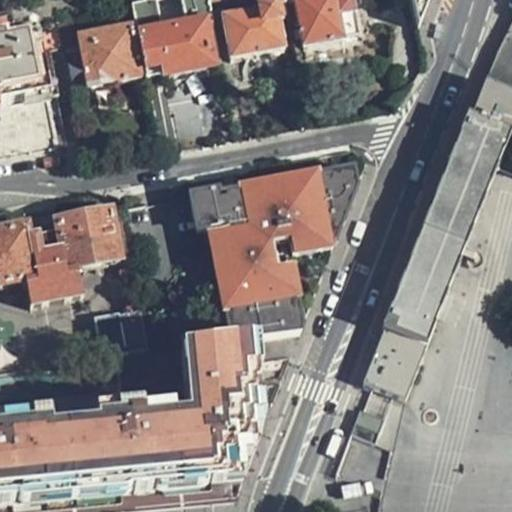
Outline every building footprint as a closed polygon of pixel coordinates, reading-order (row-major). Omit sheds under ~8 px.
[(10,32),(5,0),(0,0),(0,110),(43,102),(57,100),(71,97),(62,52),(56,21),(10,32)] [(276,7),(284,5),(283,0),(255,0),(258,14),(222,21),(230,64),(281,54),(275,25),(279,24),(276,7)] [(298,0),(294,1),(303,50),(360,40),(352,0),(298,0)] [(428,0),(415,0),(410,1),(416,31),(428,0)] [(136,39),(144,80),(208,67),(201,26),(174,31),(173,25),(180,24),(178,10),(170,11),(169,4),(157,6),(159,16),(152,18),(154,35),(136,39)] [(81,40),(76,17),(56,21),(62,52),(76,49),(88,102),(118,96),(117,86),(139,81),(129,31),(111,34),(81,40)] [(466,119),(383,330),(384,331),(363,385),(405,402),(460,257),(463,250),(496,166),(502,148),(509,131),(510,128),(511,129),(511,28),(504,41),(507,43),(490,80),(473,121),(466,119)] [(511,132),(509,131),(502,148),(511,151),(511,132)] [(511,151),(502,148),(496,166),(511,171),(511,151)] [(332,255),(355,195),(350,176),(274,191),(227,200),(228,204),(220,206),(203,209),(210,240),(228,235),(229,243),(212,247),(229,342),(237,341),(238,343),(250,342),(300,335),(307,319),(298,273),(278,277),(274,253),(280,251),(278,242),(293,240),(296,261),(332,255)] [(203,209),(220,206),(218,195),(189,200),(198,241),(210,240),(203,209)] [(57,226),(62,254),(66,275),(78,273),(120,266),(111,217),(57,226)] [(37,285),(29,239),(28,231),(0,235),(0,290),(25,286),(37,285)] [(41,311),(58,308),(49,256),(41,258),(38,238),(29,239),(37,285),(41,311)] [(278,277),(298,273),(296,261),(293,240),(278,242),(280,251),(274,253),(278,277)] [(476,255),(463,250),(460,257),(465,259),(464,264),(467,268),(470,270),(476,269),(479,266),(480,263),(480,259),(478,256),(476,255)] [(49,256),(58,308),(71,306),(66,275),(62,254),(49,256)] [(66,275),(71,306),(83,304),(78,273),(66,275)] [(143,316),(134,273),(124,275),(132,318),(143,316)] [(30,313),(41,311),(37,285),(25,286),(30,313)] [(143,316),(132,318),(122,320),(129,359),(150,356),(143,316)] [(236,476),(239,474),(236,449),(252,447),(251,434),(257,434),(252,401),(257,401),(259,399),(250,342),(238,343),(176,352),(184,417),(122,423),(0,436),(0,508),(8,508),(7,499),(88,491),(89,499),(135,495),(135,486),(236,476)] [(176,352),(150,356),(129,359),(115,362),(122,423),(184,417),(176,352)] [(376,436),(382,419),(358,410),(348,438),(371,447),(376,436)]
